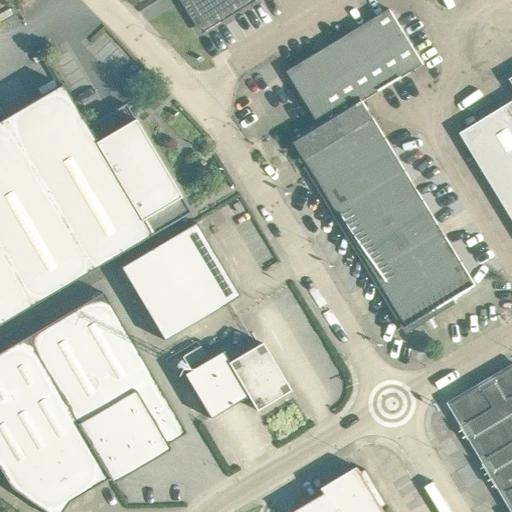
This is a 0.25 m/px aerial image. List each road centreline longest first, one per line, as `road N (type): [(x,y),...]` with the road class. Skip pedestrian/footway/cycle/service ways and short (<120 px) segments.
road 1 (unclassified): [(392,402),(226,132),(101,0)]
road 2 (unclassified): [(511,252),(427,115),(481,80),(511,11)]
road 3 (tertiary): [(209,511),(392,402)]
road 4 (tertiary): [(392,402),(511,332)]
road 5 (unclassified): [(458,511),(392,402)]
